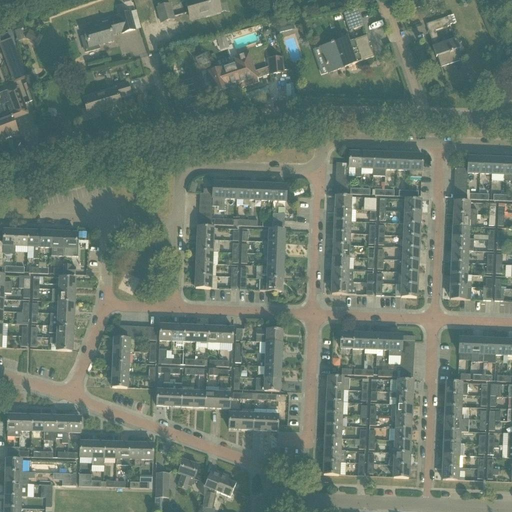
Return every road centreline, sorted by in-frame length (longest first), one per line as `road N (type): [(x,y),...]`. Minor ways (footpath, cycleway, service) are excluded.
road 1 (residential): [(177,147),(320,119),(426,121)]
road 2 (residential): [(271,501),(259,466),(71,396)]
road 3 (residential): [(318,171),(185,167),(177,226)]
road 4 (residential): [(434,321),(426,505)]
road 5 (residential): [(0,186),(177,147)]
road 6 (residential): [(440,144),(434,321)]
road 7 (residential): [(282,443),(308,444),(313,316)]
road 8 (residential): [(313,316),(318,171)]
road 9 (residential): [(440,144),(332,139),(318,171)]
road 10 (residential): [(177,310),(313,316)]
road 11 (residential): [(426,505),(292,501)]
road 12 (residential): [(313,316),(434,321)]
